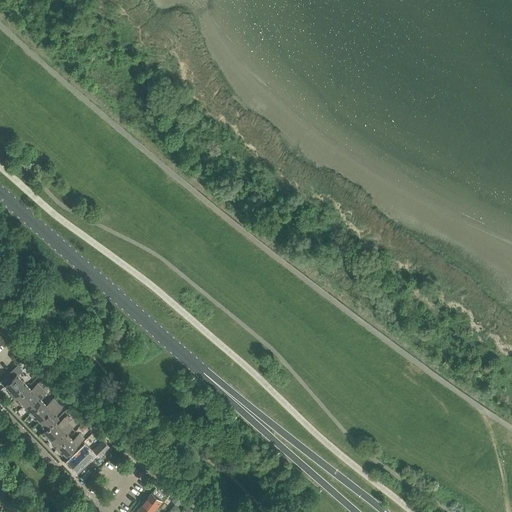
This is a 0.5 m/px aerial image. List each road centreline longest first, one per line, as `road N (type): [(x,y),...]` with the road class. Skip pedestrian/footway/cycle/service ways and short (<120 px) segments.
road 1 (secondary): [(0,189),(216,386)]
road 2 (secondary): [(381,511),(216,386)]
road 3 (secondary): [(216,386),(356,511)]
road 4 (residential): [(100,511),(0,409)]
